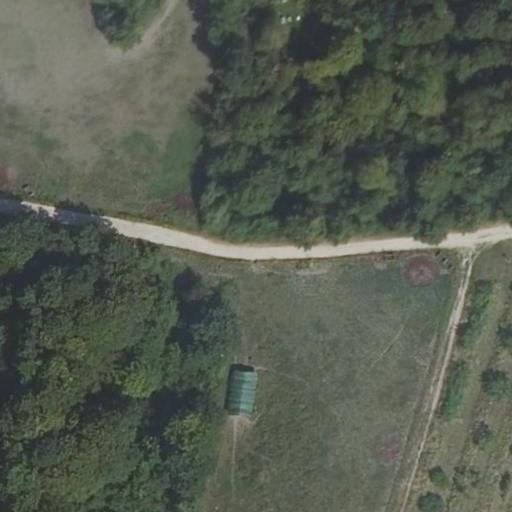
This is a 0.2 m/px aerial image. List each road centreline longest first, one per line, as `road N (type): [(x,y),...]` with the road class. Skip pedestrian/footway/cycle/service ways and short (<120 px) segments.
road 1 (track): [(511,229),(255,251),(0,209)]
road 2 (track): [(387,511),(462,239)]
